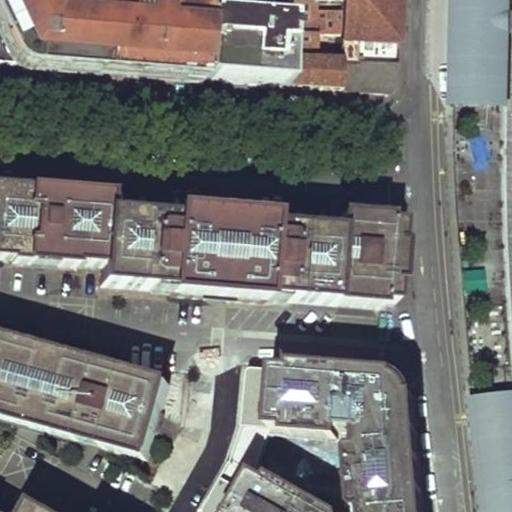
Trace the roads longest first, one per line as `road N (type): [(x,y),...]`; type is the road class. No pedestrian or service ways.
road 1 (residential): [(0,93),(404,125)]
road 2 (residential): [(450,511),(404,125)]
road 3 (residential): [(404,125),(412,0)]
